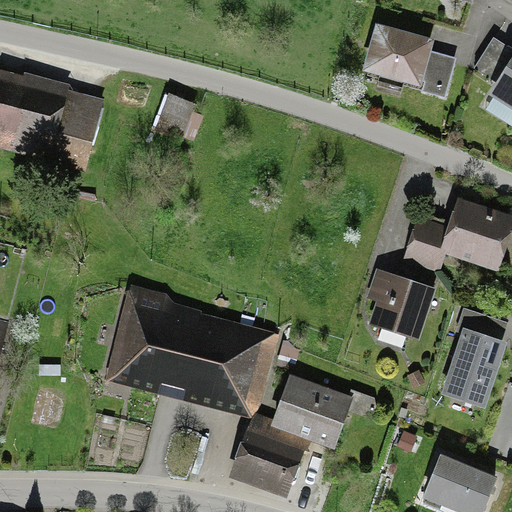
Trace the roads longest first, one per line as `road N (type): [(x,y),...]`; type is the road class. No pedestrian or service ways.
road 1 (residential): [(0,31),(258,94),(511,192)]
road 2 (unclassified): [(0,490),(130,494),(188,511)]
